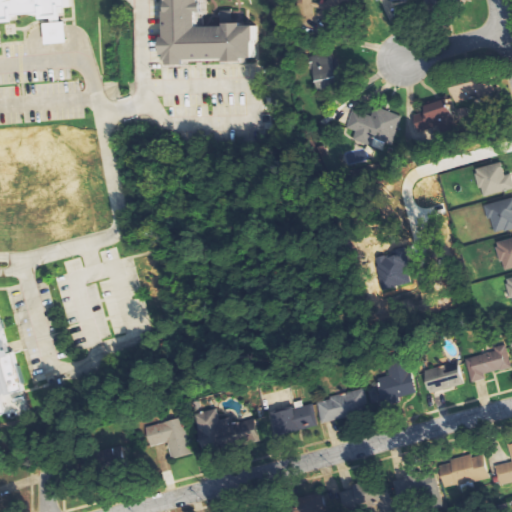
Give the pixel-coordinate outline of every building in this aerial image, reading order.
[(0,0),(71,0),(72,4),(64,4),(64,16),(46,17),(46,10),(16,14),(16,19),(0,20),(0,0)] [(167,0),(169,64),(264,61),(264,25),(210,27),(209,0),(167,0)] [(299,0),(302,21),(318,19),(317,11),(360,6),(359,0),(328,0),(328,2),(315,3),(314,0),(299,0)] [(46,46),(68,43),(66,22),(44,25),(46,46)] [(316,90),(338,89),(337,53),(315,54),(316,90)] [(456,104),(474,99),(475,102),(486,99),(481,83),(452,91),(456,104)] [(399,115),(376,108),(373,116),(354,109),(347,131),(389,145),(399,115)] [(345,163),(364,162),(364,151),(344,152),(345,163)] [(476,169),(483,197),(511,190),(511,174),(506,176),(503,162),(476,169)] [(511,198),(487,205),(495,235),(511,229),(511,198)] [(511,268),(511,237),(497,242),(504,271),(511,268)] [(0,416),(28,412),(16,352),(9,354),(1,312),(0,312),(0,416)] [(466,358),(472,379),(511,368),(511,364),(507,347),(466,358)] [(384,361),(387,377),(382,378),(385,399),(413,394),(406,357),(384,361)] [(421,372),(428,394),(463,384),(457,362),(421,372)] [(322,422),(367,411),(362,390),(317,400),(322,422)] [(194,415),(200,432),(200,434),(203,442),(207,443),(220,438),(249,439),(258,436),(258,427),(255,418),(247,421),(237,420),(233,410),(220,409),(216,398),(208,401),(208,410),(194,415)] [(318,427),(315,405),(273,411),(276,434),(318,427)] [(147,426),(151,447),(169,443),(173,459),(193,455),(185,418),(147,426)] [(511,443),(510,444),(511,452),(511,462),(497,465),(500,485),(511,482),(511,443)] [(101,450),(103,466),(127,462),(125,447),(101,450)] [(440,464),(446,489),(490,478),(484,453),(440,464)] [(409,488),(420,487),(421,496),(438,493),(435,476),(408,481),(409,488)] [(378,501),(381,511),(395,511),(390,495),(382,498),(376,480),(341,492),(347,511),(378,501)]
